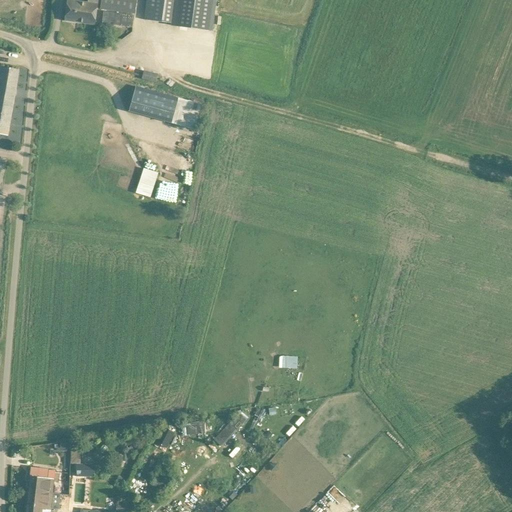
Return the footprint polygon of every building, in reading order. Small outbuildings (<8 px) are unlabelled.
[(96,14),(98,0),(88,0),(88,2),(76,0),(67,0),(65,20),(94,24),(96,14)] [(100,0),(100,9),(135,13),(136,1),(131,0),(100,0)] [(210,31),(214,0),(147,0),(145,20),(175,24),(175,26),(210,31)] [(103,12),(102,24),(132,28),(134,16),(103,12)] [(0,93),(14,95),(19,70),(0,66),(0,93)] [(142,71),(141,79),(156,81),(157,73),(142,71)] [(202,104),(179,98),(136,86),(128,111),(196,130),(202,104)] [(0,134),(7,136),(13,103),(14,95),(0,93),(0,134)] [(140,168),(135,194),(151,197),(156,171),(140,168)] [(296,368),(296,356),(285,355),(285,367),(296,368)] [(214,439),(222,446),(247,420),(238,412),(214,439)] [(185,422),(186,434),(203,433),(202,422),(185,422)] [(163,427),(155,442),(167,448),(174,433),(163,427)] [(269,431),(264,436),(268,439),(273,434),(269,431)] [(285,436),(276,447),(279,450),(284,445),(289,440),(288,439),(285,436)] [(132,437),(125,439),(127,445),(133,443),(132,437)] [(71,451),(71,447),(71,442),(60,442),(60,451),(71,451)] [(87,453),(91,448),(87,444),(83,449),(87,453)] [(80,463),(81,447),(71,447),(71,451),(71,463),(80,463)] [(76,473),(76,476),(85,476),(94,476),(94,464),(76,464),(76,473)] [(53,484),(55,471),(30,468),(30,476),(28,476),(27,491),(53,493),(54,484),(53,484)] [(27,491),(24,511),(50,511),(51,510),(51,509),(59,509),(60,495),(61,494),(53,493),(27,491)] [(133,511),(134,501),(116,501),(115,511),(133,511)]
